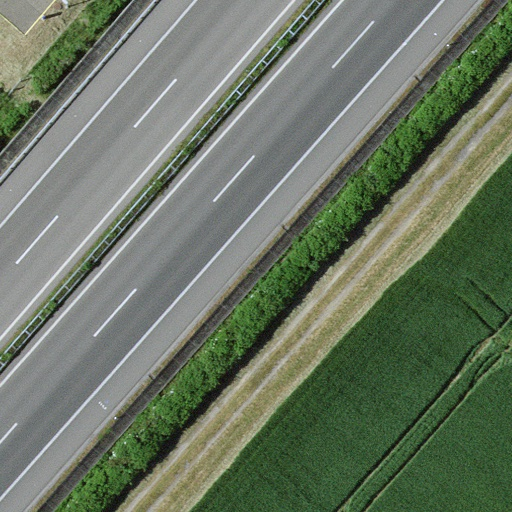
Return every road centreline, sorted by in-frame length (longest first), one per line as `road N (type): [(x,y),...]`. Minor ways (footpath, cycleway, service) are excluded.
road 1 (motorway): [(0,442),(392,0)]
road 2 (track): [(511,88),(138,511)]
road 3 (motorway): [(244,0),(0,282)]
